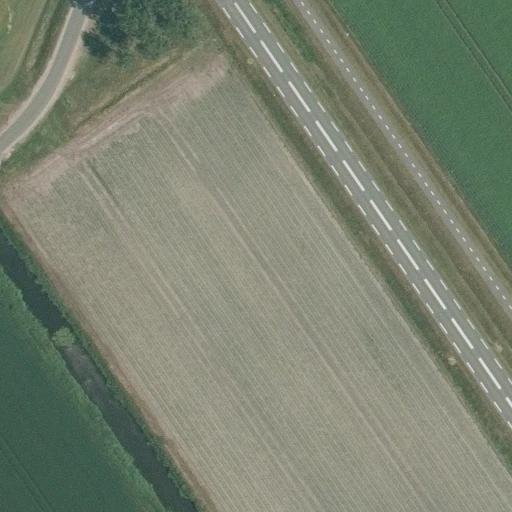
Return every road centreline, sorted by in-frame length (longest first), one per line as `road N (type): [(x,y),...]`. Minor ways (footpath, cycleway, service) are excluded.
road 1 (primary): [(511,406),(232,0)]
road 2 (unclassified): [(0,143),(56,70),(83,0)]
